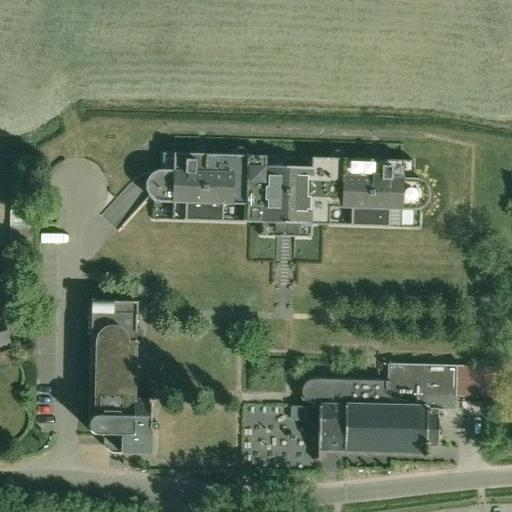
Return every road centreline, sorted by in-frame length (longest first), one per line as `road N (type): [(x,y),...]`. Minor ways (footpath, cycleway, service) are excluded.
road 1 (residential): [(61,479),(61,170)]
road 2 (tertiary): [(212,497),(273,501),(511,476)]
road 3 (tertiary): [(212,497),(61,479)]
